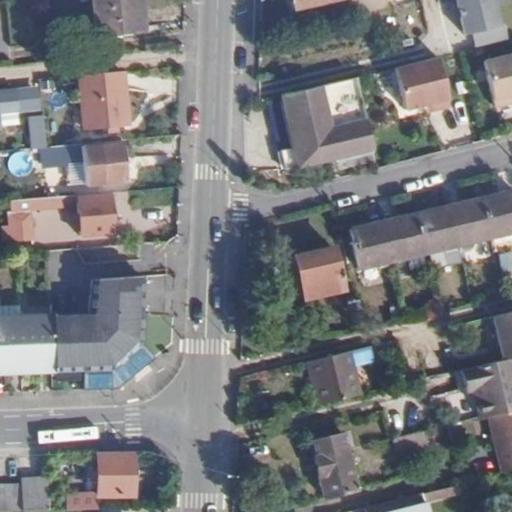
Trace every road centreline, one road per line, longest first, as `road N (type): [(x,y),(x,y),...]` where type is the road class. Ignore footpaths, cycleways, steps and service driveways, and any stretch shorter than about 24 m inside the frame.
road 1 (residential): [(511,149),(209,218)]
road 2 (secondary): [(217,0),(209,218)]
road 3 (secondary): [(209,218),(200,429)]
road 4 (tertiary): [(200,429),(0,429)]
